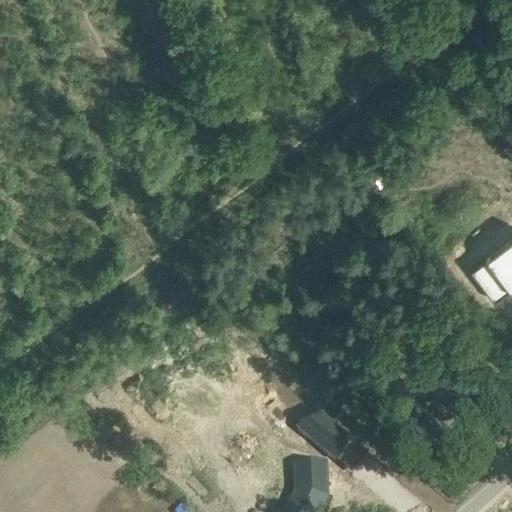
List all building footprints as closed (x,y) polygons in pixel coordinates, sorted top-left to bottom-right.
[(487,257),(471,269),(495,301),(511,288),(511,289),(511,236),(486,256),(487,257)] [(425,369),(424,370),(473,413),(474,411),(471,409),(492,385),(495,387),(496,386),(493,384),(450,346),(447,343),(446,345),(449,347),(428,371),(425,369)] [(314,411),(297,431),(335,462),(351,443),(351,442),(314,411)] [(423,442),(434,429),(421,418),(410,431),(423,442)] [(291,507),(285,511),(321,511),(327,499),(326,466),(295,467),(296,494),(291,507)]
